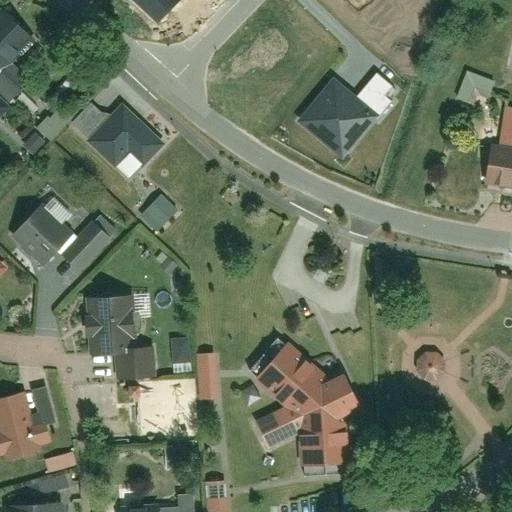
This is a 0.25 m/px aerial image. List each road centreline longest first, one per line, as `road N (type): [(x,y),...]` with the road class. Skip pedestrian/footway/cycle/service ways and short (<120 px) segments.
road 1 (unclassified): [(511,245),(383,218),(338,198),(237,144),(164,88)]
road 2 (unclassified): [(164,88),(72,0)]
road 3 (residential): [(249,0),(164,88)]
road 4 (tertiary): [(511,467),(399,511)]
